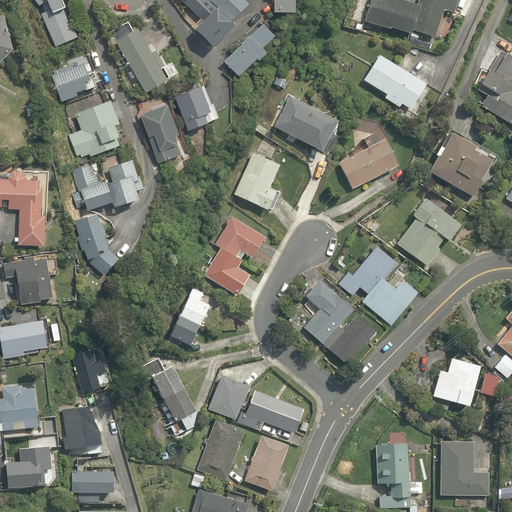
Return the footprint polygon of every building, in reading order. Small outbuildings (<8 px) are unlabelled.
[(65,0),(31,0),(38,8),(42,7),(45,15),(42,16),(53,50),(79,41),(65,0)] [(236,31),(205,0),(189,0),(185,4),(201,22),(193,29),(215,52),(236,31)] [(257,0),(213,0),(211,3),(239,28),(254,12),(250,8),(257,0)] [(305,0),(283,0),(283,21),(305,22),(305,0)] [(358,29),(365,0),(341,0),(335,23),(358,29)] [(390,0),(370,0),(364,23),(410,37),(411,32),(436,39),(444,11),(457,15),(461,0),(419,0),(417,8),(391,0),(390,0)] [(9,22),(0,22),(0,67),(13,59),(9,22)] [(269,30),(224,65),(239,83),(283,48),(269,30)] [(149,99),(169,88),(140,35),(121,46),(149,99)] [(483,88),(500,98),(498,101),(490,96),(482,110),(511,126),(511,61),(500,54),(488,74),(490,75),(483,88)] [(429,90),(381,59),(366,82),(389,98),(387,102),(401,111),(404,107),(417,115),(425,103),(422,101),(429,90)] [(92,97),(86,70),(76,72),(74,64),(56,68),(58,76),(52,77),(58,105),(92,97)] [(215,123),(201,90),(175,102),(188,134),(215,123)] [(345,130),(294,99),(275,129),(326,160),(345,130)] [(113,107),(75,117),(78,130),(69,132),(74,156),(120,145),(116,130),(119,129),(113,107)] [(187,160),(167,110),(140,121),(159,171),(187,160)] [(369,154),(342,165),(352,188),(401,168),(391,144),(380,149),(375,136),(364,141),(369,154)] [(447,152),(444,150),(438,159),(441,161),(431,178),(475,203),(498,162),(456,137),(447,152)] [(282,169),(250,154),(232,195),(272,213),(279,197),(271,193),(282,169)] [(86,165),(69,169),(76,193),(71,195),(75,210),(88,206),(89,212),(141,198),(139,189),(144,188),(136,160),(106,169),(109,182),(103,184),(99,171),(89,174),(86,165)] [(0,211),(22,213),(20,250),(48,252),(50,222),(42,222),(44,187),(31,186),(31,179),(8,178),(8,182),(0,181),(0,211)] [(464,226),(429,202),(399,247),(427,266),(445,240),(451,245),(464,226)] [(113,257),(101,221),(74,224),(90,270),(112,286),(126,266),(113,257)] [(268,243),(228,221),(213,247),(221,251),(206,280),(243,300),(255,279),(240,270),(244,263),(237,259),(240,253),(257,263),(268,243)] [(349,274),(339,285),(352,297),(359,288),(370,298),(363,306),(390,330),(419,297),(405,284),(397,293),(384,282),(397,267),(378,251),(354,278),(349,274)] [(24,260),(3,264),(5,278),(16,276),(21,305),(41,301),(40,299),(52,297),(45,259),(33,261),(33,257),(24,258),(24,260)] [(58,278),(55,259),(48,260),(50,279),(58,278)] [(379,336),(322,286),(308,301),(321,312),(304,331),(349,370),(379,336)] [(211,298),(197,289),(191,299),(188,298),(163,340),(180,350),(182,346),(192,352),(216,312),(206,306),(211,298)] [(496,309),(489,297),(479,303),(486,315),(496,309)] [(511,303),(500,318),(508,324),(493,344),(511,358),(511,303)] [(41,320),(0,327),(0,339),(4,359),(38,352),(37,348),(46,346),(41,320)] [(61,341),(58,323),(50,324),(53,342),(61,341)] [(103,349),(69,356),(78,400),(112,393),(103,349)] [(511,367),(511,361),(501,353),(491,366),(504,377),(511,367)] [(477,363),(446,356),(442,372),(435,370),(429,397),(461,404),(465,391),(470,392),(477,363)] [(199,418),(174,371),(154,381),(179,429),(199,418)] [(495,374),(479,372),(476,393),(492,395),(495,374)] [(210,413),(239,424),(257,431),(260,424),(297,438),(306,414),(255,394),(247,414),(243,413),(251,393),(222,382),(210,413)] [(0,427),(4,428),(4,435),(35,434),(35,432),(41,432),(39,393),(4,394),(4,400),(0,400),(0,427)] [(93,449),(87,405),(74,407),(80,450),(93,449)] [(247,435),(216,424),(199,471),(229,482),(247,435)] [(291,450),(262,438),(244,484),(274,495),(291,450)] [(469,440),(439,439),(436,494),(485,496),(486,474),(467,473),(469,440)] [(403,443),(371,443),(372,484),(388,483),(388,496),(403,496),(403,443)] [(116,474),(71,469),(69,493),(114,497),(116,474)] [(511,485),(497,485),(497,498),(511,498),(511,485)] [(198,492),(193,511),(251,511),(253,506),(198,492)] [(472,498),(455,497),(455,507),(472,508),(472,498)]
